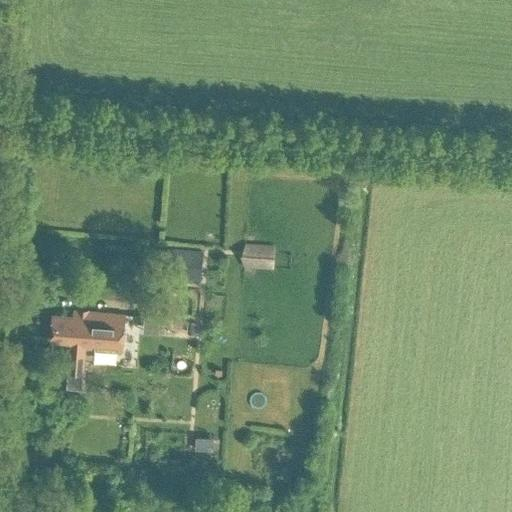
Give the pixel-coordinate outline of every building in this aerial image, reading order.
[(245,242),(244,266),(274,269),(275,244),(245,242)] [(201,277),(203,249),(168,246),(165,275),(201,277)] [(85,372),(87,347),(115,349),(117,315),(118,313),(87,310),(87,312),(80,312),(81,310),(74,309),(73,314),(53,313),(51,339),(71,341),(70,345),(72,345),(71,358),(70,357),(69,370),(85,372)] [(140,338),(169,339),(170,320),(141,319),(140,338)] [(207,436),(195,436),(195,450),(206,451),(207,436)]
